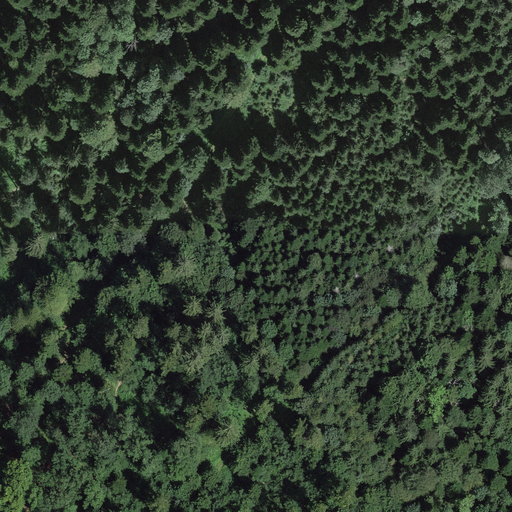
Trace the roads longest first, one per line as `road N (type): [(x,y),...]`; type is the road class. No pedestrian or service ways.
road 1 (track): [(511,164),(470,235),(430,280),(265,407),(238,482),(212,511)]
road 2 (track): [(15,353),(57,330),(160,236),(290,0)]
